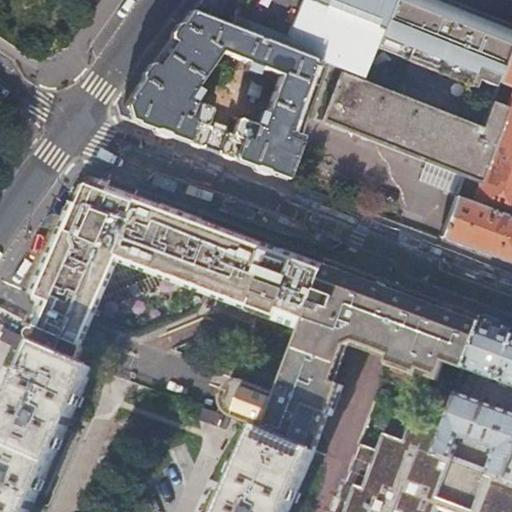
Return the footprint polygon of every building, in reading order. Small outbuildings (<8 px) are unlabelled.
[(199,0),(191,11),(191,12),(311,59),(325,64),(361,78),(378,36),(393,0),(199,0)] [(311,59),(191,12),(189,11),(123,106),(127,120),(206,149),(285,179),(299,140),(283,135),(285,127),(295,131),(298,121),(290,118),(311,59)] [(378,36),(361,78),(483,126),(493,98),(498,85),(481,79),(477,88),(404,57),(408,48),(378,36)] [(511,46),(501,77),(511,81),(511,92),(508,104),(493,98),(483,126),(465,174),(441,237),(469,248),(511,263),(511,46)] [(483,126),(361,78),(325,64),(308,112),(465,174),(483,126)] [(45,253),(28,294),(52,303),(90,318),(118,254),(247,301),(244,309),(277,321),(280,313),(306,323),(328,262),(105,181),(103,186),(99,184),(100,181),(95,179),(86,181),(79,183),(77,189),(79,190),(77,194),(72,192),(47,254),(45,253)] [(346,265),(329,259),(328,262),(306,323),(280,394),(244,380),(238,380),(233,381),(227,385),(223,390),(222,396),(222,401),(224,407),(227,411),(231,414),(259,426),(317,452),(332,416),(334,417),(345,387),(335,383),(350,340),(377,350),(401,286),(381,279),(346,265)] [(440,301),(413,290),(386,365),(416,377),(417,373),(436,380),(443,361),(467,370),(486,318),(474,313),(440,301)] [(47,316),(43,324),(61,332),(59,336),(81,345),(85,334),(90,318),(52,303),(47,316)] [(511,386),(511,327),(486,318),(467,370),(511,386)] [(29,337),(29,339),(80,361),(84,351),(84,350),(84,348),(81,345),(59,336),(61,332),(43,324),(40,324),(36,331),(32,331),(30,333),(29,337)] [(26,338),(6,329),(1,340),(20,349),(26,338)] [(0,511),(29,511),(92,368),(37,344),(0,429),(0,511)] [(511,412),(466,396),(472,378),(465,375),(445,428),(437,451),(452,457),(459,436),(495,450),(487,470),(502,476),(511,451),(511,412)] [(224,414),(205,407),(200,420),(219,426),(224,414)] [(487,470),(452,457),(437,451),(445,428),(413,416),(404,441),(383,434),(367,481),(352,475),(342,502),(350,505),(346,511),(511,511),(511,479),(502,476),(487,470)] [(259,426),(221,511),(290,511),(317,452),(259,426)] [(511,451),(502,476),(511,479),(511,451)]
